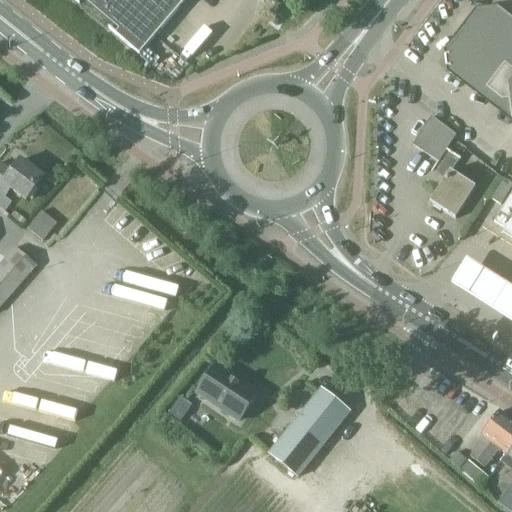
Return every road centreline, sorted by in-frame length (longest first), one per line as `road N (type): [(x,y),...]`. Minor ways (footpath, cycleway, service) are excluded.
road 1 (secondary): [(511,373),(366,282)]
road 2 (secondary): [(82,82),(112,113),(211,158)]
road 3 (secondary): [(218,117),(173,118),(82,82)]
